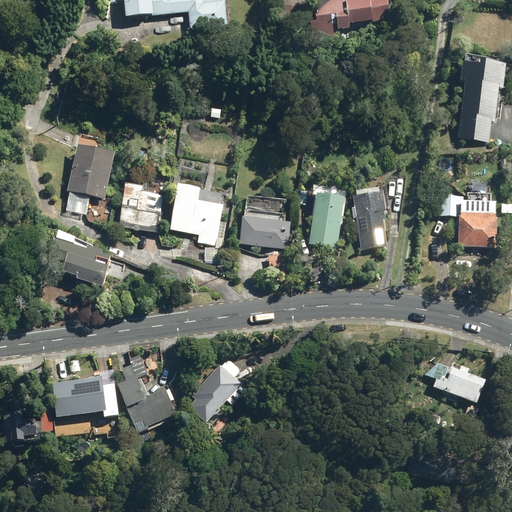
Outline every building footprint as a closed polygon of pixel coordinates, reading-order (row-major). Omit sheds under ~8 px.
[(118,0),(120,22),(185,16),(187,34),(224,30),(221,0),(118,0)] [(319,42),(319,45),(333,44),(333,39),(342,38),(341,34),(365,32),(365,30),(382,29),(380,2),(350,5),(350,2),(341,3),(341,1),(309,4),(310,26),(304,26),(305,43),(319,42)] [(272,25),(297,30),(301,10),(275,6),(272,25)] [(453,141),(488,144),(490,123),(493,123),(496,90),(500,90),(502,69),(475,66),(474,70),(460,69),(453,141)] [(70,210),(90,214),(95,196),(110,199),(123,152),(86,142),(72,191),(74,192),(70,210)] [(168,193),(155,191),(156,186),(132,181),(124,227),(162,234),(166,213),(164,213),(168,193)] [(202,243),(220,246),(221,239),(227,240),(229,226),(226,225),(230,205),(205,200),(208,188),(184,183),(173,230),(203,235),(202,243)] [(375,198),(374,193),(351,197),(352,203),(349,203),(360,255),(385,249),(380,226),(382,226),(381,220),(383,219),(379,198),(375,198)] [(457,220),(457,222),(455,222),(455,252),(494,252),(494,223),(492,223),(492,209),(488,209),(489,196),(465,196),(465,206),(461,206),(461,200),(446,200),(446,221),(457,220)] [(306,248),(334,251),(340,206),(311,202),(306,248)] [(244,244),(292,250),(295,223),(247,217),(244,244)] [(0,231),(8,235),(11,228),(0,223),(0,231)] [(110,287),(119,256),(110,254),(111,251),(99,247),(100,246),(67,233),(65,241),(62,240),(57,256),(74,261),(71,273),(85,277),(84,279),(110,287)] [(207,261),(228,262),(229,249),(208,247),(207,261)] [(272,256),(274,272),(291,270),(288,254),(272,256)] [(164,276),(164,288),(182,287),(182,275),(164,276)] [(236,362),(231,361),(225,367),(223,366),(197,394),(199,396),(190,406),(199,414),(195,418),(210,433),(216,426),(213,423),(233,401),(238,406),(251,392),(246,388),(248,385),(240,377),(245,373),(244,369),(236,362)] [(437,388),(482,404),(491,380),(472,373),(473,369),(465,366),(464,370),(456,368),(452,379),(449,378),(452,368),(434,362),(429,377),(440,381),(437,388)] [(138,372),(136,366),(127,368),(128,371),(126,372),(130,382),(123,385),(143,433),(153,429),(152,427),(181,414),(176,401),(180,400),(175,388),(171,390),(171,388),(152,396),(144,377),(149,376),(146,369),(138,372)] [(115,380),(110,381),(109,376),(59,382),(64,418),(111,412),(111,417),(122,416),(119,385),(116,386),(115,380)] [(465,420),(476,424),(481,409),(471,405),(465,420)] [(29,420),(27,420),(26,413),(10,415),(11,423),(3,425),(6,446),(34,441),(33,438),(46,435),(43,418),(30,421),(29,420)] [(432,420),(440,423),(443,417),(435,414),(432,420)] [(449,421),(459,425),(461,418),(451,415),(449,421)] [(481,486),(484,468),(469,465),(469,464),(419,453),(415,476),(465,486),(465,484),(481,486)]
